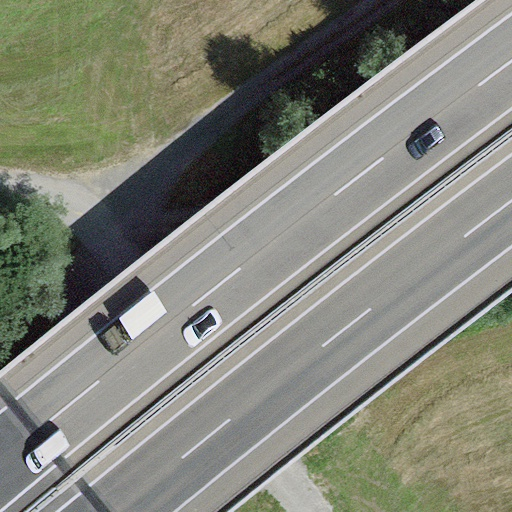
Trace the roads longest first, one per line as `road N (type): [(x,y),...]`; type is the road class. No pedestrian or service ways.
road 1 (motorway): [(511,62),(0,458)]
road 2 (motorway): [(109,511),(511,200)]
road 3 (track): [(85,212),(392,0)]
